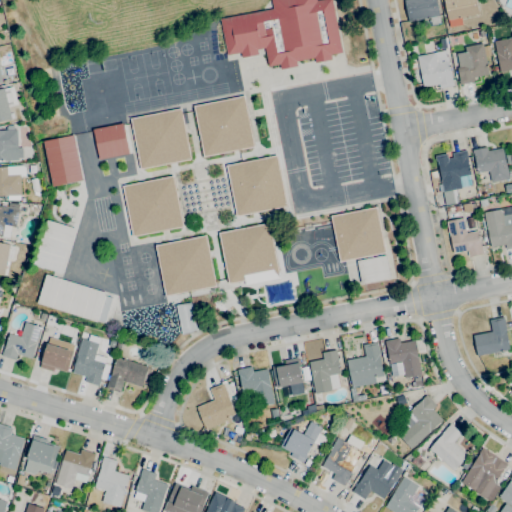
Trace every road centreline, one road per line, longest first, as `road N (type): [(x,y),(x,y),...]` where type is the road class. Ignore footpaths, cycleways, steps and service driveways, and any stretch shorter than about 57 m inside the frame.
road 1 (residential): [(380,0),(447,357),(461,387),(511,431)]
road 2 (residential): [(152,433),(189,361),(230,337),(511,286)]
road 3 (residential): [(0,391),(152,433),(316,511)]
